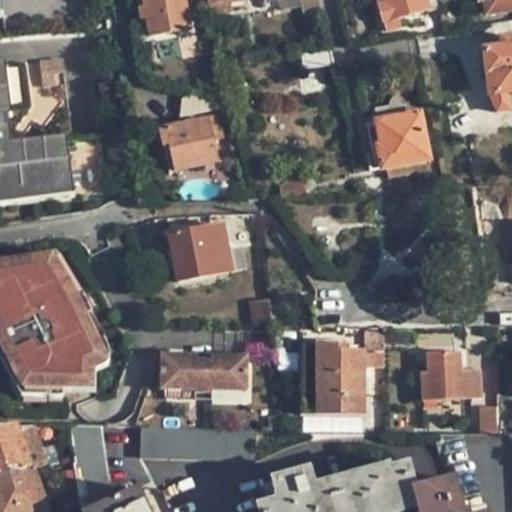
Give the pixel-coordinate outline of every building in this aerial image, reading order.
[(182,0),(143,0),(145,8),(139,9),(141,17),(146,18),(150,35),(187,29),(182,0)] [(242,0),(206,0),(209,17),(230,13),(228,3),(243,0),(242,0)] [(318,0),(300,0),(301,4),(304,18),(321,14),(318,0)] [(437,8),(434,0),(381,0),(382,1),(376,3),(381,24),(384,23),(398,19),(427,11),(437,8)] [(511,0),(484,0),(487,14),(511,9),(511,0)] [(427,11),(433,33),(443,32),(437,8),(427,11)] [(401,29),(398,19),(384,23),(386,33),(401,29)] [(511,33),(498,36),(499,46),(511,44),(511,33)] [(511,44),(499,46),(482,48),(485,78),(493,78),(495,96),(488,98),(495,113),(511,110),(511,44)] [(329,51),(300,55),(303,69),(332,65),(329,51)] [(22,62),(0,63),(0,205),(69,197),(62,141),(67,140),(58,67),(57,65),(55,63),(52,61),(22,64),(22,62)] [(213,91),(221,89),(216,65),(208,66),(213,91)] [(485,78),(488,98),(495,96),(493,78),(485,78)] [(388,105),(373,107),(381,145),(378,146),(382,169),(428,160),(417,109),(410,104),(406,105),(405,101),(402,101),(402,98),(396,95),(390,96),(387,100),(388,105)] [(208,120),(159,130),(165,159),(173,158),(176,171),(217,162),(208,120)] [(67,140),(62,141),(69,197),(101,193),(94,137),(67,140)] [(219,166),(206,170),(208,179),(221,176),(219,166)] [(279,198),(306,197),(304,180),(278,182),(279,198)] [(246,224),(247,234),(261,233),(258,214),(221,215),(223,225),(246,224)] [(222,226),(170,236),(179,282),(244,269),(240,249),(227,251),(222,226)] [(94,370),(102,366),(71,298),(69,299),(51,260),(37,262),(37,257),(0,261),(0,331),(27,390),(93,391),(94,370)] [(252,303),(256,343),(261,343),(272,341),(268,302),(268,300),(252,303)] [(384,351),(384,329),(362,330),(362,351),(384,351)] [(275,362),(272,341),(261,343),(264,362),(275,362)] [(336,351),(336,344),(303,344),(302,413),(362,414),(362,364),(362,351),(348,351),(336,351)] [(362,364),(384,364),(384,351),(362,351),(362,364)] [(462,370),(461,353),(443,354),(441,353),(426,353),(427,372),(420,372),(421,401),(481,398),(479,370),(462,370)] [(194,356),(159,355),(158,390),(192,391),(193,391),(194,362),(194,356)] [(244,357),(209,357),(209,362),(208,391),(209,391),(243,392),(244,357)] [(209,362),(194,362),(193,391),(192,391),(192,394),(209,394),(209,391),(208,391),(209,362)] [(481,407),(480,434),(496,434),(496,407),(481,407)] [(41,446),(34,424),(31,425),(0,428),(0,511),(47,511),(26,450),(41,446)] [(144,511),(136,493),(115,502),(108,489),(101,426),(71,424),(83,511),(144,511)] [(255,460),(256,431),(141,427),(141,457),(255,460)] [(258,507),(259,511),(396,511),(417,506),(418,511),(461,511),(453,480),(414,490),(408,466),(315,491),(309,471),(274,480),(279,501),(258,507)]
